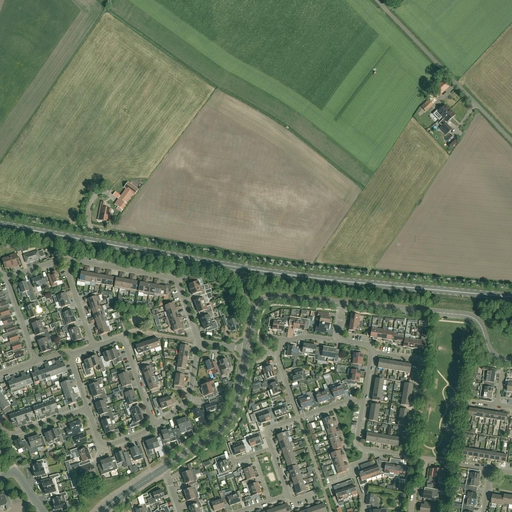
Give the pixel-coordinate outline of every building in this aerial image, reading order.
[(434,90),(435,91),(440,95),(448,87),(443,81),(434,90)] [(429,100),(421,107),(425,111),(432,104),(429,100)] [(442,118),(442,117),(450,110),(445,105),(442,108),(440,107),(433,114),(439,121),(442,118)] [(450,110),(442,117),(442,118),(443,119),(439,123),(441,126),(447,133),(451,129),(446,123),(454,115),(450,110)] [(119,199),(115,204),(118,207),(123,210),(123,211),(132,198),(134,195),(135,195),(139,190),(135,188),(128,183),(124,188),(126,190),(119,199)] [(109,222),(111,209),(104,208),(105,203),(102,202),(98,220),(109,222)] [(39,252),(38,252),(37,251),(24,256),(26,263),(40,258),(40,257),(41,257),(42,257),(42,256),(42,255),(42,254),(42,253),(41,252),(40,251),(39,252)] [(12,267),(12,268),(19,265),(16,254),(10,256),(10,257),(3,260),(6,269),(12,267)] [(85,282),(87,271),(84,271),(84,273),(81,272),(81,273),(79,272),(77,282),(85,283),(85,282)] [(58,277),(59,277),(58,275),(57,275),(56,272),(47,274),(52,287),(58,286),(57,283),(59,282),(58,277)] [(45,283),(43,276),(37,278),(40,287),(45,285),(46,289),(50,288),(48,282),(45,283)] [(190,290),(200,287),(197,278),(190,277),(189,280),(192,280),(193,284),(189,285),(190,288),(189,289),(190,290)] [(40,287),(37,278),(31,280),(34,286),(31,287),(33,294),(38,292),(37,290),(38,289),(38,288),(40,287)] [(25,282),(22,283),(19,284),(21,289),(18,290),(20,294),(22,293),(26,292),(28,297),(29,297),(31,302),(35,301),(33,294),(31,287),(27,288),(25,282)] [(209,290),(207,285),(200,287),(190,290),(190,292),(191,293),(192,295),(199,293),(200,296),(201,296),(206,294),(211,293),(210,290),(209,290)] [(166,295),(166,292),(170,293),(171,290),(171,289),(171,287),(167,286),(166,287),(161,286),(160,296),(164,297),(164,299),(166,300),(167,299),(168,295),(166,295)] [(55,304),(68,299),(66,293),(60,295),(59,293),(53,295),(54,297),(53,298),(55,304)] [(204,301),(208,300),(206,294),(201,296),(202,299),(195,301),(195,302),(194,303),(195,305),(196,306),(196,307),(205,304),(204,301)] [(100,301),(98,296),(90,299),(89,297),(86,298),(84,299),(85,302),(87,302),(88,302),(89,302),(90,305),(98,302),(100,301)] [(64,307),(70,305),(68,299),(55,304),(58,309),(57,310),(58,312),(59,312),(65,310),(64,307)] [(28,313),(37,310),(35,307),(39,306),(37,300),(35,301),(31,302),(32,305),(26,307),(28,313)] [(100,307),(98,302),(90,305),(91,307),(87,308),(88,311),(100,307)] [(178,307),(177,305),(174,306),(173,303),(165,306),(167,311),(178,307)] [(198,313),(206,310),(207,313),(212,311),(210,306),(206,307),(205,304),(196,307),(198,313)] [(10,314),(8,309),(6,309),(5,306),(0,307),(0,317),(1,317),(8,314),(8,315),(10,314)] [(104,311),(102,306),(100,307),(88,311),(89,313),(92,312),(93,315),(104,311)] [(177,314),(176,311),(179,310),(178,307),(167,311),(168,317),(177,314)] [(44,314),(42,315),(41,312),(38,313),(37,310),(28,313),(30,319),(36,317),(37,319),(43,317),(45,317),(44,314)] [(74,316),(72,310),(66,313),(65,310),(59,312),(62,320),(74,316)] [(94,317),(88,320),(89,322),(105,316),(104,311),(93,315),(94,317)] [(210,318),(214,317),(212,311),(207,313),(206,313),(207,316),(200,319),(202,324),(211,321),(210,318)] [(331,319),(330,319),(330,318),(324,317),(324,313),(318,312),(317,318),(320,319),(319,322),(329,324),(330,323),(331,323),(331,319)] [(9,318),(8,315),(8,314),(1,317),(0,317),(0,321),(3,321),(4,325),(11,323),(13,322),(11,317),(9,318)] [(167,323),(170,322),(182,318),(181,315),(178,316),(177,314),(168,317),(166,318),(167,323)] [(74,316),(62,320),(65,329),(71,327),(70,324),(76,322),(74,316)] [(96,322),(97,325),(105,322),(107,321),(107,318),(106,317),(105,316),(89,322),(90,324),(96,322)] [(231,332),(239,329),(236,319),(236,318),(235,317),(235,316),(234,316),(231,317),(231,318),(227,319),(231,332)] [(34,330),(42,327),(40,321),(44,320),(43,317),(37,319),(38,322),(32,324),(34,330)] [(290,317),(289,321),(289,323),(288,327),(293,328),(293,329),(294,330),(296,331),(297,330),(298,330),(299,321),(300,321),(300,318),(290,317)] [(172,327),(180,324),(179,321),(183,320),(182,318),(170,322),(167,323),(169,328),(172,327)] [(289,323),(289,321),(279,320),(279,322),(278,331),(283,332),(284,327),(288,327),(289,323)] [(218,328),(216,323),(212,324),(211,321),(202,324),(204,330),(211,328),(212,330),(218,328)] [(107,327),(105,322),(97,325),(98,328),(94,329),(95,331),(107,327)] [(330,325),(329,325),(329,324),(319,322),(319,326),(316,326),(315,332),(321,333),(322,329),(328,330),(329,329),(329,330),(330,329),(330,326),(330,325)] [(12,326),(11,323),(4,325),(0,326),(0,329),(1,329),(2,331),(6,329),(7,334),(14,331),(14,332),(16,331),(14,326),(12,326)] [(180,336),(185,334),(183,328),(182,329),(180,324),(172,327),(174,332),(178,331),(180,336)] [(49,334),(48,332),(47,329),(44,330),(42,327),(34,330),(36,336),(42,334),(43,337),(50,334),(49,334)] [(80,333),(79,333),(80,332),(79,329),(78,329),(78,328),(71,330),(71,327),(65,329),(63,330),(64,333),(66,332),(67,334),(70,333),(71,336),(80,333)] [(109,327),(107,327),(95,331),(96,334),(99,333),(100,335),(108,333),(110,332),(109,327)] [(15,335),(14,332),(14,331),(7,334),(2,335),(3,337),(4,337),(5,339),(9,338),(10,342),(17,340),(19,339),(17,334),(15,335)] [(82,339),(80,333),(71,336),(72,340),(69,341),(71,346),(77,344),(76,341),(82,339)] [(48,344),(47,341),(51,340),(49,336),(50,336),(50,334),(43,337),(44,339),(38,341),(40,347),(48,344)] [(160,347),(157,339),(152,340),(155,349),(160,347)] [(18,343),(17,340),(10,342),(5,344),(6,346),(7,346),(7,348),(12,346),(13,351),(20,348),(20,349),(22,348),(20,343),(18,343)] [(155,349),(152,340),(146,342),(149,351),(155,349)] [(149,351),(146,342),(141,344),(144,352),(149,351)] [(188,353),(189,347),(187,346),(188,343),(181,342),(180,351),(188,353)] [(51,347),(50,348),(48,344),(40,347),(42,353),(48,351),(49,354),(55,352),(54,349),(52,350),(51,347)] [(144,352),(141,344),(136,346),(138,354),(144,352)] [(308,354),(310,345),(303,344),(302,350),(299,349),(299,350),(298,356),(301,357),(302,353),(308,354)] [(315,351),(316,346),(310,345),(308,354),(308,357),(314,358),(315,358),(314,360),(316,361),(317,361),(317,360),(318,358),(319,353),(319,352),(315,351)] [(328,358),(329,348),(329,347),(324,346),(324,347),(323,347),(322,354),(319,353),(318,358),(317,360),(324,362),(325,357),(328,358)] [(291,361),(297,362),(298,356),(299,350),(295,349),(296,348),(289,347),(288,352),(284,351),(284,356),(292,357),(291,361)] [(337,364),(338,356),(335,356),(336,349),(335,349),(335,348),(331,347),(330,348),(329,348),(328,358),(327,361),(334,362),(334,363),(337,364)] [(21,352),(20,349),(20,348),(13,351),(5,353),(6,356),(8,356),(8,357),(13,355),(15,360),(17,359),(25,356),(23,351),(21,352)] [(119,350),(116,352),(115,350),(114,349),(111,350),(111,351),(109,352),(112,361),(115,360),(116,364),(123,361),(119,350)] [(363,360),(363,355),(360,354),(361,351),(353,350),(352,359),(353,359),(363,360)] [(112,361),(109,352),(108,352),(107,352),(107,351),(104,352),(104,353),(104,354),(103,354),(105,360),(102,361),(104,368),(109,366),(110,363),(109,362),(112,361)] [(99,362),(96,356),(90,358),(90,359),(91,359),(93,367),(96,366),(97,368),(98,368),(99,371),(101,370),(102,372),(103,372),(105,371),(104,368),(102,361),(99,362)] [(91,359),(90,359),(84,361),(87,367),(83,369),(86,376),(91,374),(90,372),(91,371),(91,369),(94,368),(93,367),(91,359)] [(229,368),(226,359),(219,362),(222,369),(219,370),(220,373),(221,376),(227,374),(226,369),(229,368)] [(362,366),(363,360),(353,359),(352,363),(351,363),(350,367),(358,368),(358,365),(362,366)] [(57,361),(61,374),(66,372),(66,374),(68,374),(64,363),(61,365),(59,360),(57,361)] [(212,360),(210,361),(209,360),(204,362),(206,366),(207,366),(208,371),(212,370),(213,375),(214,375),(220,373),(219,370),(217,366),(214,367),(212,360)] [(61,374),(57,361),(55,362),(56,366),(53,367),(57,378),(58,377),(57,375),(61,374)] [(186,370),(187,364),(178,362),(176,371),(183,372),(183,369),(186,370)] [(142,369),(144,375),(152,372),(156,371),(155,368),(151,369),(149,364),(149,363),(148,364),(143,366),(144,368),(142,369)] [(57,378),(53,367),(50,368),(48,364),(46,365),(51,377),(55,376),(56,378),(57,378)] [(51,377),(46,365),(44,366),(46,370),(42,371),(46,381),(47,381),(47,379),(51,377)] [(273,371),(271,366),(268,367),(267,365),(259,367),(260,370),(262,370),(264,375),(273,371)] [(360,377),(361,372),(358,371),(358,368),(350,367),(350,370),(351,370),(350,375),(360,377)] [(495,378),(496,372),(491,372),(492,369),(483,367),(483,370),(484,371),(483,376),(486,377),(495,378)] [(46,381),(42,371),(39,372),(38,368),(36,369),(40,381),(44,380),(45,382),(46,381)] [(40,381),(36,369),(33,369),(35,373),(31,375),(35,385),(36,385),(36,383),(40,381)] [(307,382),(304,374),(303,374),(301,369),(294,371),(295,375),(291,377),(294,383),(298,381),(299,384),(304,382),(307,382)] [(184,382),(185,376),(182,375),(183,372),(176,371),(175,380),(184,382)] [(275,377),(273,371),(264,375),(265,377),(264,378),(264,379),(265,383),(273,381),(272,378),(275,377)] [(33,386),(30,375),(26,376),(25,372),(23,373),(27,386),(31,384),(32,386),(33,386)] [(129,379),(127,373),(121,375),(120,372),(112,375),(113,378),(115,377),(116,380),(119,379),(121,382),(129,379)] [(154,377),(152,372),(144,375),(146,380),(154,377)] [(27,386),(23,373),(21,374),(22,378),(19,379),(22,389),(28,388),(27,386)] [(359,382),(360,377),(350,375),(350,381),(346,380),(343,381),(343,384),(346,391),(349,390),(347,385),(350,384),(354,385),(356,384),(357,382),(359,382)] [(22,389),(19,379),(15,380),(14,376),(12,377),(17,391),(22,389)] [(17,391),(12,377),(10,377),(11,382),(8,383),(12,393),(17,391)] [(156,383),(154,377),(146,380),(148,386),(156,383)] [(494,383),(495,378),(486,377),(486,382),(483,382),(483,384),(489,385),(489,383),(494,383)] [(100,389),(99,386),(102,384),(101,382),(102,381),(101,378),(94,381),(95,384),(89,386),(91,392),(100,389)] [(131,385),(129,379),(121,382),(122,385),(118,386),(120,392),(126,390),(125,387),(131,385)] [(202,392),(215,387),(212,379),(206,381),(207,384),(201,386),(202,389),(201,389),(202,392)] [(183,387),(184,382),(175,380),(174,389),(180,390),(181,387),(183,387)] [(62,389),(74,385),(73,383),(70,384),(69,381),(67,381),(60,384),(62,389)] [(279,388),(277,382),(274,383),(273,381),(265,383),(263,384),(262,385),(263,387),(265,388),(266,388),(269,388),(270,391),(279,388)] [(159,391),(156,383),(148,386),(150,391),(152,390),(153,393),(159,391)] [(346,391),(343,384),(341,384),(340,384),(335,385),(336,388),(339,397),(344,395),(343,392),(346,391)] [(492,394),(493,388),(489,388),(489,385),(483,384),(481,384),(481,387),(482,387),(481,392),(484,392),(484,393),(492,394)] [(73,392),(72,388),(75,387),(74,385),(62,389),(64,395),(73,392)] [(339,397),(336,388),(335,385),(330,387),(330,388),(327,389),(330,397),(333,396),(334,399),(339,397)] [(218,396),(216,390),(215,387),(202,392),(203,395),(204,394),(205,397),(211,394),(212,398),(218,396)] [(268,391),(270,396),(271,399),(278,397),(280,396),(279,395),(280,393),(281,393),(280,391),(281,390),(280,388),(279,388),(270,391),(268,391)] [(106,395),(104,391),(101,392),(100,389),(91,392),(93,398),(99,396),(100,399),(108,396),(108,394),(106,395)] [(330,397),(327,389),(325,390),(325,391),(320,393),(323,402),(328,400),(327,397),(330,397)] [(135,397),(133,391),(127,393),(126,390),(120,392),(122,398),(126,396),(127,400),(135,397)] [(66,400),(78,396),(77,394),(74,395),(73,392),(64,395),(66,400)] [(311,403),(314,402),(311,394),(310,392),(306,393),(307,395),(303,396),(307,408),(312,406),(311,403)] [(323,402),(320,393),(316,395),(315,392),(311,394),(314,402),(317,401),(318,404),(323,402)] [(492,399),(492,394),(484,393),(483,398),(481,398),(480,400),(486,401),(487,399),(492,399)] [(77,403),(75,399),(78,398),(78,396),(66,400),(68,405),(77,403)] [(107,407),(106,403),(108,402),(107,399),(109,398),(108,396),(100,399),(102,402),(96,404),(96,405),(95,406),(96,408),(97,409),(98,410),(106,407),(107,407)] [(175,402),(173,396),(164,399),(167,407),(173,405),(172,403),(175,402)] [(307,408),(303,396),(298,398),(298,399),(295,400),(298,408),(301,407),(302,410),(307,408)] [(57,408),(54,400),(53,397),(48,399),(49,402),(53,413),(55,412),(54,409),(57,408)] [(137,403),(135,397),(127,400),(128,403),(124,404),(126,410),(132,408),(131,405),(137,403)] [(217,408),(218,405),(216,397),(209,400),(211,403),(210,405),(205,406),(207,413),(217,410),(217,408)] [(167,407),(164,399),(156,402),(158,408),(161,407),(162,409),(167,407)] [(5,409),(10,406),(7,401),(0,405),(0,408),(1,408),(3,411),(5,409)] [(53,413),(49,402),(43,403),(46,412),(50,411),(51,414),(53,413)] [(286,412),(289,411),(287,406),(286,403),(283,404),(282,402),(277,404),(278,407),(278,408),(282,417),(287,415),(286,412)] [(46,412),(43,403),(38,405),(42,417),(44,416),(43,413),(46,412)] [(42,417),(38,405),(33,407),(36,416),(39,414),(40,417),(42,417)] [(113,415),(112,413),(111,409),(107,410),(106,407),(98,410),(100,416),(106,414),(107,417),(113,415)] [(282,417),(278,408),(278,407),(273,408),(270,409),(272,416),(275,415),(276,419),(282,417)] [(34,416),(31,408),(25,410),(29,421),(31,420),(30,417),(34,416)] [(141,415),(139,409),(133,411),(132,408),(126,410),(128,415),(132,414),(133,418),(141,415)] [(272,416),(270,409),(270,408),(262,411),(262,413),(266,422),(271,420),(270,417),(272,416)] [(199,409),(198,409),(197,409),(196,409),(195,409),(195,410),(194,410),(192,411),(195,420),(198,419),(200,424),(207,421),(204,415),(201,416),(199,409)] [(29,421),(25,410),(20,412),(23,420),(26,419),(27,422),(29,421)] [(266,422),(262,413),(262,411),(254,414),(256,422),(259,421),(260,424),(266,422)] [(23,420),(20,412),(15,413),(19,427),(21,427),(20,421),(23,420)] [(19,427),(15,413),(9,415),(12,424),(15,423),(17,428),(19,427)] [(111,422),(115,420),(113,416),(113,415),(107,417),(108,420),(102,422),(104,428),(112,425),(111,422)] [(144,421),(141,415),(133,418),(134,421),(133,421),(133,422),(132,422),(132,423),(132,424),(130,425),(131,428),(134,427),(139,426),(138,423),(144,421)] [(195,429),(193,423),(190,424),(187,418),(187,417),(186,417),(182,418),(182,419),(182,420),(185,429),(188,428),(189,431),(191,430),(193,435),(196,434),(195,429)] [(323,426),(336,421),(335,419),(332,420),(331,417),(321,420),(323,426)] [(181,434),(186,432),(185,429),(182,420),(177,422),(179,428),(176,429),(177,434),(178,435),(181,434)] [(82,425),(81,425),(79,421),(69,424),(71,428),(66,430),(68,436),(76,434),(75,431),(82,428),(82,425)] [(325,431),(334,427),(333,425),(337,424),(336,421),(323,426),(325,431)] [(114,431),(112,425),(104,428),(106,434),(112,432),(113,435),(113,434),(115,434),(119,433),(118,429),(114,431)] [(327,436),(339,431),(339,429),(335,430),(334,427),(325,431),(327,436)] [(174,435),(172,428),(171,428),(167,429),(167,430),(171,442),(179,439),(178,435),(177,434),(174,435)] [(167,443),(171,442),(167,430),(166,430),(165,429),(162,431),(161,431),(162,432),(161,432),(163,438),(160,439),(162,444),(165,454),(166,454),(168,452),(165,444),(167,443)] [(61,435),(58,436),(56,430),(50,431),(50,432),(51,432),(53,440),(54,440),(56,439),(57,443),(60,442),(61,443),(62,444),(64,443),(62,439),(62,437),(61,435)] [(328,441),(338,438),(337,435),(340,434),(339,431),(327,436),(328,441)] [(51,432),(50,432),(45,434),(47,441),(44,442),(46,446),(46,448),(51,446),(50,443),(54,441),(54,440),(53,440),(51,432)] [(261,443),(260,440),(263,439),(262,439),(260,432),(256,433),(255,433),(252,434),(256,445),(261,443)] [(275,442),(288,438),(286,432),(277,436),(278,439),(274,440),(275,442)] [(71,440),(75,439),(77,445),(87,442),(84,435),(79,437),(78,434),(70,437),(71,440)] [(256,445),(252,434),(246,435),(247,436),(244,437),(245,440),(246,445),(247,445),(249,444),(250,447),(256,445)] [(41,442),(39,435),(33,437),(36,446),(37,446),(37,448),(40,447),(41,448),(46,446),(44,442),(44,441),(41,442)] [(36,446),(33,437),(28,439),(30,445),(27,447),(28,451),(29,452),(35,450),(34,447),(36,446)] [(159,445),(156,438),(151,440),(154,449),(157,448),(160,458),(165,454),(162,444),(159,445)] [(280,446),(290,443),(288,438),(275,442),(276,444),(279,443),(280,446)] [(330,446),(343,441),(342,439),(339,440),(338,438),(328,441),(330,446)] [(26,445),(23,446),(21,440),(15,442),(16,446),(14,446),(13,447),(14,450),(15,450),(17,449),(18,451),(22,449),(23,453),(28,451),(27,447),(26,445)] [(154,449),(151,440),(146,442),(148,449),(145,450),(147,456),(153,454),(152,450),(154,449)] [(246,452),(245,449),(248,448),(247,445),(246,445),(245,440),(237,443),(237,445),(241,454),(246,452)] [(332,451),(341,448),(341,445),(344,444),(343,441),(330,446),(332,451)] [(241,454),(237,445),(232,446),(231,443),(228,444),(231,452),(234,451),(235,456),(241,454)] [(279,452),(291,448),(290,443),(280,446),(281,449),(278,450),(279,452)] [(130,449),(133,458),(134,461),(144,458),(140,448),(137,449),(136,447),(130,449)] [(88,449),(87,449),(87,448),(81,451),(80,448),(74,450),(70,451),(71,454),(73,454),(75,453),(77,458),(80,457),(89,454),(89,453),(88,449)] [(293,453),(291,448),(279,452),(279,455),(283,453),(284,456),(293,453)] [(331,459),(344,455),(343,453),(340,454),(339,451),(329,454),(331,459)] [(124,468),(131,465),(128,459),(126,453),(123,454),(123,452),(116,454),(119,463),(122,462),(124,468)] [(295,458),(293,453),(284,456),(285,459),(281,460),(282,463),(295,458)] [(91,458),(90,455),(89,455),(89,454),(80,457),(82,463),(79,464),(80,467),(86,465),(85,462),(91,460),(91,459),(91,458)] [(342,461),(342,459),(345,457),(344,455),(331,459),(333,465),(342,461)] [(113,465),(111,458),(110,458),(110,457),(106,459),(106,460),(109,469),(110,472),(118,469),(116,464),(113,465)] [(229,466),(227,460),(220,463),(219,462),(221,461),(220,457),(214,459),(216,464),(215,464),(217,470),(229,466)] [(287,467),(297,463),(295,458),(282,463),(283,465),(286,464),(287,467)] [(109,469),(106,460),(105,460),(104,459),(101,460),(101,462),(100,462),(101,463),(102,468),(99,469),(101,475),(104,474),(110,472),(109,469)] [(37,462),(37,465),(33,466),(34,471),(34,472),(45,469),(43,460),(37,462)] [(335,470),(347,465),(347,463),(343,464),(342,461),(333,465),(335,470)] [(381,475),(378,468),(381,467),(381,463),(377,465),(377,466),(374,467),(373,464),(370,465),(371,468),(373,468),(376,477),(381,475)] [(389,465),(389,463),(388,463),(387,465),(385,464),(385,468),(381,467),(378,468),(381,475),(382,475),(382,476),(388,477),(390,465),(389,465)] [(400,467),(402,467),(402,465),(402,464),(400,463),(399,466),(395,466),(394,475),(393,478),(394,478),(398,479),(400,467)] [(86,465),(79,468),(81,474),(85,473),(86,476),(95,473),(93,467),(90,468),(89,464),(86,465)] [(194,469),(192,470),(190,464),(187,466),(189,471),(182,474),(184,479),(195,475),(200,474),(199,471),(196,472),(196,470),(194,469)] [(299,471),(297,465),(288,468),(289,472),(286,473),(286,475),(299,471)] [(337,475),(346,472),(345,469),(348,468),(347,465),(335,470),(337,475)] [(406,466),(402,465),(402,467),(400,467),(398,479),(405,480),(406,476),(407,477),(408,469),(405,469),(406,466)] [(224,474),(231,471),(229,466),(217,470),(219,475),(217,476),(218,478),(221,477),(225,476),(224,474)] [(245,470),(244,467),(240,468),(238,470),(239,473),(242,472),(241,471),(243,470),(245,475),(253,472),(252,467),(245,470)] [(371,478),(368,469),(364,471),(363,468),(361,469),(362,472),(363,471),(366,480),(371,478)] [(47,477),(45,469),(34,472),(34,471),(33,472),(34,474),(33,474),(34,477),(35,477),(35,478),(41,476),(41,479),(47,477)] [(438,478),(439,470),(433,469),(432,474),(429,474),(428,480),(428,482),(432,482),(432,480),(434,481),(435,478),(438,478)] [(479,481),(480,475),(474,474),(475,470),(469,469),(467,479),(470,480),(479,481)] [(447,477),(444,476),(445,471),(439,470),(438,478),(441,479),(441,482),(443,482),(443,484),(446,484),(447,477)] [(292,479),(301,476),(299,471),(286,475),(287,477),(291,476),(292,479)] [(360,477),(357,478),(360,486),(367,483),(366,480),(363,471),(362,472),(358,473),(360,477)] [(255,478),(253,472),(245,475),(242,477),(243,479),(246,477),(247,480),(245,481),(242,482),(243,485),(249,483),(248,480),(255,478)] [(50,479),(41,482),(43,489),(44,489),(44,488),(56,485),(55,478),(59,477),(58,474),(49,477),(50,479)] [(197,480),(195,475),(184,479),(186,484),(192,482),(193,484),(197,483),(196,481),(197,480)] [(290,485),(303,481),(301,476),(292,479),(293,482),(289,483),(290,485)] [(481,483),(479,482),(479,481),(470,480),(467,479),(465,489),(472,490),(472,486),(478,487),(479,487),(480,486),(481,483)] [(295,490),(305,487),(303,481),(290,485),(291,487),(294,486),(295,490)] [(251,491),(259,488),(257,483),(250,485),(249,483),(243,485),(244,488),(249,486),(251,491)] [(357,495),(354,486),(351,487),(350,484),(347,485),(347,486),(348,488),(349,488),(352,497),(357,495)] [(56,485),(44,488),(44,489),(46,495),(50,494),(51,497),(58,495),(59,494),(56,485)] [(195,487),(194,487),(193,485),(190,486),(191,488),(184,491),(185,496),(197,492),(195,487)] [(348,488),(347,486),(344,487),(345,489),(348,498),(352,497),(349,488),(348,488)] [(299,494),(306,491),(305,487),(295,490),(297,494),(296,494),(297,497),(300,496),(299,494)] [(261,493),(259,488),(251,491),(248,492),(248,494),(251,493),(252,496),(250,497),(251,500),(255,499),(254,496),(261,493)] [(348,498),(345,489),(341,490),(340,488),(338,488),(339,491),(340,491),(344,502),(348,500),(348,498)] [(439,490),(436,490),(430,489),(429,493),(423,492),(423,493),(422,493),(422,497),(423,497),(422,498),(431,500),(431,497),(438,498),(439,490)] [(476,501),(477,495),(471,494),(472,490),(465,489),(465,494),(468,496),(467,499),(476,501)] [(155,500),(164,497),(162,491),(153,493),(149,494),(151,498),(147,499),(150,505),(156,503),(155,500)] [(235,504),(232,496),(231,492),(225,494),(224,491),(222,492),(222,493),(225,500),(227,499),(230,506),(235,504)] [(240,502),(238,495),(241,494),(239,491),(237,492),(237,494),(232,496),(235,504),(240,502)] [(340,491),(339,491),(335,493),(339,504),(344,503),(344,502),(340,491)] [(66,502),(64,496),(67,496),(66,492),(59,494),(58,495),(58,498),(52,499),(54,505),(66,502)] [(198,498),(199,497),(197,492),(185,496),(187,501),(194,499),(195,502),(199,500),(198,500),(198,498)] [(225,508),(222,501),(225,500),(222,493),(219,494),(221,497),(222,500),(216,501),(219,510),(225,508)] [(8,497),(2,494),(0,495),(0,506),(5,505),(7,510),(10,510),(11,507),(8,497)] [(477,505),(477,502),(476,501),(467,499),(465,499),(464,502),(463,502),(462,508),(468,509),(469,506),(475,507),(475,506),(477,505)] [(200,503),(199,503),(199,500),(195,502),(196,504),(189,507),(191,511),(199,509),(202,508),(200,503)] [(219,510),(216,501),(211,503),(210,501),(208,502),(209,505),(212,505),(214,511),(219,510)] [(68,508),(66,502),(54,505),(53,505),(54,507),(53,508),(54,511),(55,510),(55,511),(61,509),(62,511),(68,510),(68,508)] [(289,511),(287,504),(284,505),(283,502),(281,503),(283,511),(289,511)] [(326,511),(324,504),(321,505),(320,502),(317,503),(320,511),(326,511)] [(144,511),(147,510),(147,508),(145,503),(138,506),(140,510),(136,511),(144,511)] [(420,511),(429,511),(429,509),(438,511),(439,505),(428,503),(428,506),(421,505),(420,511)]
